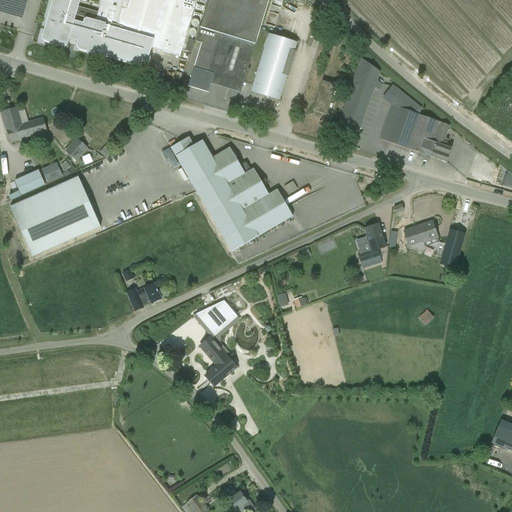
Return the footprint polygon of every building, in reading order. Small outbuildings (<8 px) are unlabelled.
[(53,0),(42,38),(42,40),(47,44),(53,46),(59,48),(66,47),(67,45),(69,39),(78,41),(76,46),(78,50),(144,69),(147,67),(150,58),(149,57),(151,49),(180,57),(182,47),(191,19),(196,0),(199,0),(206,2),(207,0),(53,0)] [(208,93),(211,84),(213,75),(236,82),(243,84),(268,0),(208,0),(200,28),(198,27),(197,33),(194,42),(201,44),(188,87),(208,93)] [(268,34),(250,93),(280,102),(281,101),(279,101),(287,77),(288,77),(288,76),(287,76),(294,52),(296,53),(296,52),(294,52),(297,43),(268,34)] [(188,40),(184,51),(191,53),(194,42),(188,40)] [(379,72),(361,59),(336,131),(356,138),(355,138),(356,138),(374,88),(380,90),(382,85),(376,81),(379,72)] [(327,116),(330,106),(336,86),(322,81),(313,111),(327,116)] [(438,122),(419,115),(421,108),(415,105),(412,113),(392,106),(380,140),(426,156),(431,157),(431,158),(446,163),(451,149),(446,147),(448,140),(445,139),(450,126),(440,123),(438,123),(438,122)] [(6,129),(22,124),(17,108),(1,112),(6,129)] [(6,129),(10,144),(31,138),(32,141),(47,137),(46,134),(47,133),(43,119),(22,125),(22,124),(6,129)] [(268,195),(264,187),(265,186),(265,185),(266,185),(266,184),(266,183),(266,182),(265,181),(265,180),(264,179),(263,179),(262,178),(261,178),(260,178),(259,178),(258,178),(253,169),(245,175),(229,149),(212,159),(202,141),(193,146),(188,138),(170,148),(231,253),(292,217),(277,190),(268,195)] [(75,139),(64,152),(75,162),(87,149),(75,139)] [(85,165),(93,162),(90,154),(82,157),(85,165)] [(72,166),(68,161),(64,164),(60,166),(64,172),(68,169),(71,174),(75,171),(72,166)] [(44,177),(47,184),(62,177),(59,170),(44,177)] [(38,171),(15,181),(21,196),(45,186),(38,171)] [(505,175),(501,186),(511,189),(511,175),(507,171),(505,175)] [(32,258),(100,228),(78,178),(10,208),(32,258)] [(10,202),(21,197),(19,192),(8,197),(10,202)] [(403,210),(401,205),(393,209),(395,214),(403,210)] [(404,232),(409,247),(423,242),(423,244),(424,248),(439,243),(438,240),(432,222),(419,227),(404,232)] [(386,248),(378,225),(365,229),(367,236),(365,237),(370,250),(358,254),(362,269),(381,263),(377,251),(386,248)] [(469,234),(452,229),(440,265),(457,271),(469,234)] [(307,250),(301,253),(304,259),(310,256),(307,250)] [(130,270),(122,274),(126,282),(134,278),(130,270)] [(127,293),(135,312),(143,308),(143,307),(150,303),(151,304),(150,304),(151,304),(161,300),(154,284),(144,289),(136,292),(135,289),(127,293)] [(252,304),(242,293),(195,315),(214,337),(252,304)] [(280,308),(288,306),(285,294),(277,296),(280,308)] [(296,309),(300,308),(304,306),(301,298),(298,299),(293,300),(296,309)] [(217,367),(205,377),(213,387),(227,375),(228,376),(230,374),(230,373),(231,372),(232,372),(234,370),(235,368),(210,338),(200,347),(217,367)] [(266,352),(273,351),(273,343),(265,344),(266,352)] [(511,451),(511,425),(500,421),(491,443),(511,451)] [(248,500),(246,502),(240,493),(236,495),(230,487),(223,492),(230,501),(228,502),(235,511),(236,510),(237,511),(249,511),(254,509),(248,500)] [(191,511),(209,511),(196,496),(185,504),(191,511)]
